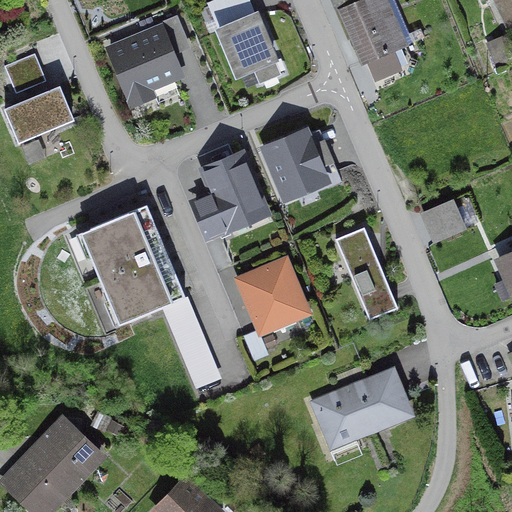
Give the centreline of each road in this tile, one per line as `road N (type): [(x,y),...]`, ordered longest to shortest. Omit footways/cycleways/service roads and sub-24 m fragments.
road 1 (residential): [(344,84),(450,351)]
road 2 (residential): [(241,385),(164,189),(141,176)]
road 3 (residential): [(344,84),(141,176)]
road 4 (residential): [(141,176),(118,149),(54,0)]
road 5 (residential): [(141,176),(28,227)]
